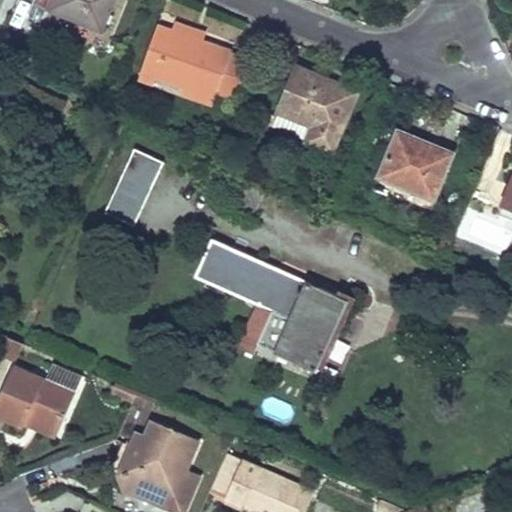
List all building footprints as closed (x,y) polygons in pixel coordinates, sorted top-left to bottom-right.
[(37,0),(30,19),(53,29),(60,13),(101,29),(113,0),(37,0)] [(177,23),(174,32),(199,41),(202,32),(177,23)] [(157,26),(143,68),(217,95),(232,53),(199,41),(174,32),(157,26)] [(297,67),(272,127),(332,152),(357,91),(297,67)] [(143,68),(138,79),(213,105),(217,95),(143,68)] [(123,127),(120,136),(141,146),(138,151),(162,161),(168,148),(123,127)] [(397,133),(379,177),(434,200),(454,154),(435,145),(433,148),(397,133)] [(106,216),(135,229),(164,163),(134,151),(106,216)] [(379,177),(374,188),(435,213),(439,202),(434,200),(379,177)] [(239,180),(228,205),(253,217),(264,191),(239,180)] [(213,239),(197,276),(294,319),(277,354),(317,372),(350,301),(213,239)] [(18,362),(23,347),(8,342),(3,357),(18,362)] [(56,364),(48,382),(75,394),(83,377),(56,364)] [(13,367),(0,394),(0,415),(24,427),(25,425),(28,415),(60,429),(75,394),(13,367)] [(60,429),(28,415),(25,425),(55,438),(60,429)] [(119,475),(124,490),(176,511),(184,511),(201,477),(186,470),(199,442),(152,421),(146,436),(136,433),(133,440),(136,450),(128,452),(123,462),(127,471),(119,475)] [(244,461),(227,499),(244,506),(256,511),(305,511),(314,492),(244,461)]
